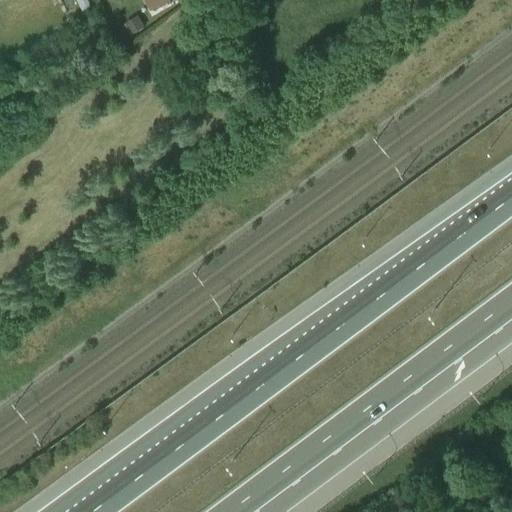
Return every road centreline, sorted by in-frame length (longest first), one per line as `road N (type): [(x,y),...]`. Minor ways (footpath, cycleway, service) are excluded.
road 1 (motorway): [(511,194),(90,511)]
road 2 (motorway): [(242,511),(511,309)]
